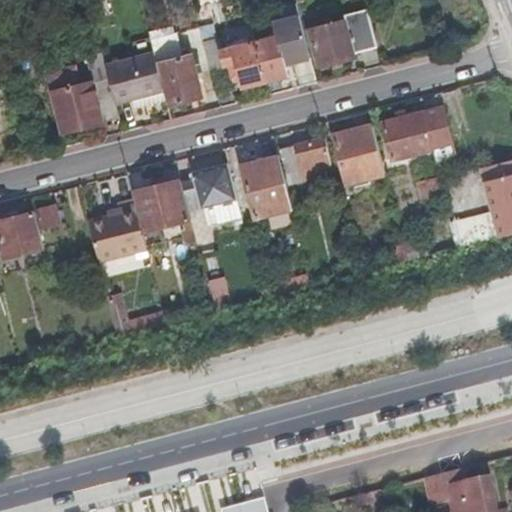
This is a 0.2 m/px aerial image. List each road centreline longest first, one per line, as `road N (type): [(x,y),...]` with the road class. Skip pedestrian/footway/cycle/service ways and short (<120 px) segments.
road 1 (residential): [(511,360),(0,495)]
road 2 (residential): [(511,50),(0,183)]
